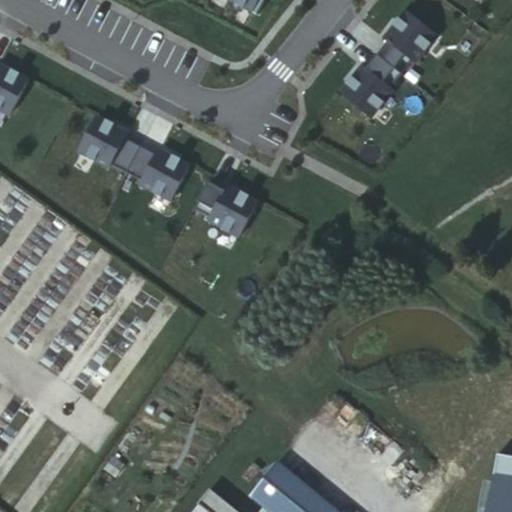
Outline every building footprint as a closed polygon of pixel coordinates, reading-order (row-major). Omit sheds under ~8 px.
[(228,0),(256,15),(264,0),(228,0)] [(341,94),(371,118),(393,91),(390,89),(412,61),(415,63),(436,36),(406,12),(385,39),(389,43),(367,70),(363,67),(341,94)] [(0,110),(10,115),(28,81),(0,66),(0,110)] [(97,118),(79,152),(110,168),(111,165),(143,182),(141,185),(171,201),(189,167),(159,151),(157,156),(125,139),(128,135),(97,118)] [(211,219),(209,222),(240,238),(258,204),(227,188),(225,192),(209,184),(195,210),(211,219)] [(333,511),(273,463),(244,498),(260,511),(333,511)]
